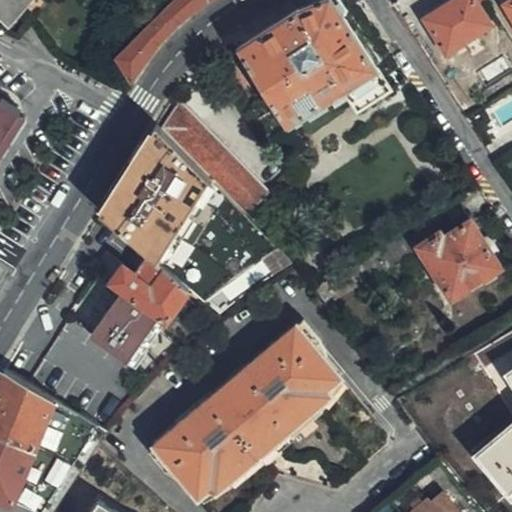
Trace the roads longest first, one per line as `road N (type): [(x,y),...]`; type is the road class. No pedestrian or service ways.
road 1 (residential): [(377,0),(511,202)]
road 2 (secondary): [(0,326),(126,119)]
road 3 (secondary): [(126,119),(193,39),(251,0)]
road 4 (residential): [(126,119),(0,43)]
